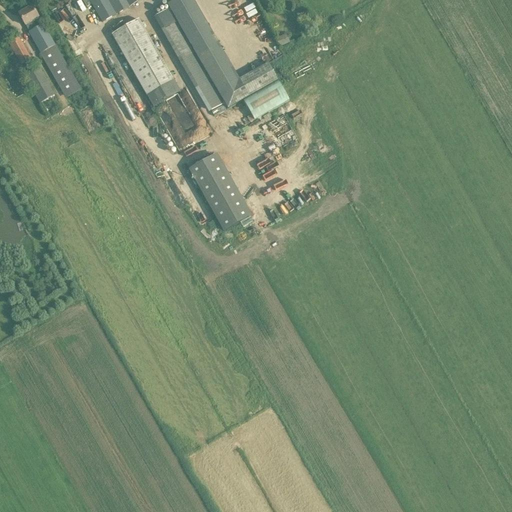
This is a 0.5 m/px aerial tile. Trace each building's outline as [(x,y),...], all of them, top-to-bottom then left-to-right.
[(89,0),(103,23),(142,0),(89,0)] [(269,64),(239,81),(192,0),(176,0),(167,5),(170,9),(155,17),(163,30),(161,31),(179,62),(208,113),(224,104),(222,101),(223,100),(228,109),(278,81),(269,64)] [(251,0),(248,0),(239,5),(245,15),(256,9),(251,0)] [(36,29),(32,22),(39,18),(32,7),(19,14),(65,96),(68,97),(81,90),(69,70),(43,25),(36,29)] [(148,97),(174,82),(139,20),(112,35),(148,97)] [(277,40),(280,47),(289,44),(286,36),(277,40)] [(33,64),(31,59),(19,38),(10,44),(22,65),(26,62),(29,67),(33,64)] [(40,104),(55,96),(40,69),(25,77),(40,104)] [(216,154),(188,170),(225,232),(253,215),(216,154)]
